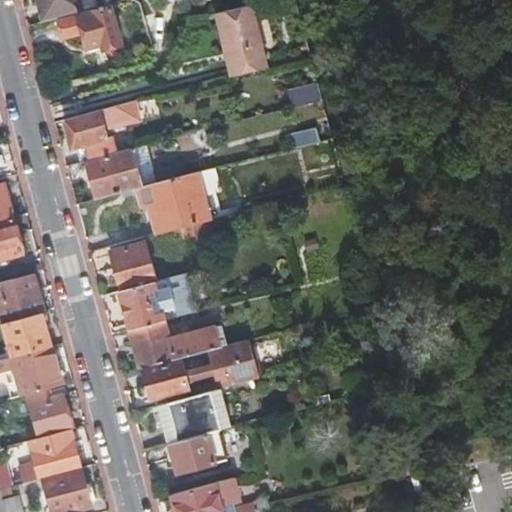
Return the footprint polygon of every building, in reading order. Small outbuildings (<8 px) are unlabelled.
[(36,0),(42,19),(81,8),(78,0),(36,0)] [(140,38),(129,0),(121,0),(109,3),(110,6),(58,20),(63,38),(82,33),(86,47),(101,43),(102,49),(140,38)] [(250,4),(214,13),(218,30),(214,31),(218,45),(221,45),(229,76),(266,67),(250,4)] [(88,53),(102,49),(101,43),(86,47),(88,53)] [(286,90),(291,107),(321,99),(316,82),(286,90)] [(139,119),(134,100),(121,104),(110,107),(64,120),(71,148),(77,147),(82,162),(86,161),(115,152),(111,136),(105,138),(103,129),(139,119)] [(292,148),(318,141),(314,126),(308,128),(303,129),(296,131),(288,133),(292,148)] [(142,187),(131,148),(115,152),(86,161),(96,199),(142,187)] [(209,221),(196,172),(179,177),(172,179),(173,180),(139,189),(143,207),(148,206),(156,235),(192,225),(209,221)] [(0,220),(12,217),(3,184),(0,185),(0,220)] [(0,259),(22,254),(12,217),(0,220),(0,259)] [(110,253),(120,290),(154,281),(144,243),(110,253)] [(0,282),(0,315),(2,324),(41,313),(35,293),(38,292),(33,274),(0,282)] [(164,321),(193,313),(183,274),(119,292),(129,330),(164,321)] [(2,324),(11,358),(12,358),(50,347),(41,313),(2,324)] [(169,339),(164,321),(129,330),(139,369),(208,350),(215,348),(225,345),(220,325),(169,339)] [(180,361),(142,371),(150,400),(188,390),(186,385),(191,381),(214,374),(218,389),(220,388),(235,384),(257,378),(247,339),(244,340),(225,345),(215,348),(208,350),(212,364),(183,372),(180,361)] [(8,384),(12,399),(22,396),(26,395),(47,390),(61,386),(51,347),(50,347),(12,358),(11,358),(0,360),(0,373),(10,370),(12,377),(13,382),(8,384)] [(230,427),(220,388),(218,389),(211,391),(221,430),(230,427)] [(26,395),(38,439),(70,430),(61,396),(50,399),(47,390),(26,395)] [(221,430),(211,391),(167,403),(177,441),(207,433),(221,430)] [(177,441),(167,403),(157,406),(168,444),(170,443),(177,441)] [(18,467),(22,484),(43,478),(81,468),(70,430),(38,439),(28,441),(34,463),(18,467)] [(210,449),(207,433),(177,441),(170,443),(178,473),(226,460),(222,445),(210,449)] [(403,466),(417,462),(411,438),(396,441),(403,466)] [(0,464),(0,489),(10,487),(3,464),(0,464)] [(81,468),(43,478),(48,499),(43,501),(45,509),(50,507),(51,511),(70,511),(91,506),(81,468)] [(420,511),(433,511),(422,471),(410,474),(420,511)] [(235,511),(234,508),(233,505),(240,503),(233,478),(221,481),(171,495),(175,511),(235,511)] [(0,489),(0,492),(5,511),(21,511),(17,496),(12,498),(10,487),(0,489)] [(257,511),(262,511),(268,510),(266,500),(255,503),(257,511)] [(234,508),(235,511),(257,511),(255,503),(234,508)]
